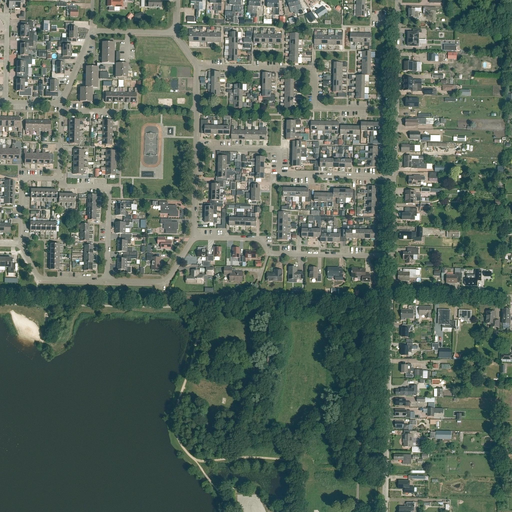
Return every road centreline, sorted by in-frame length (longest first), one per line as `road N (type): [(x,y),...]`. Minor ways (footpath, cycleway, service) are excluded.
road 1 (residential): [(394,109),(315,107),(311,71),(197,66)]
road 2 (residential): [(392,176),(279,175),(279,150),(194,148)]
road 3 (residential): [(385,511),(393,289)]
road 4 (residential): [(390,256),(268,253),(260,239),(194,236)]
road 5 (residential): [(107,280),(108,187),(68,186),(58,177)]
